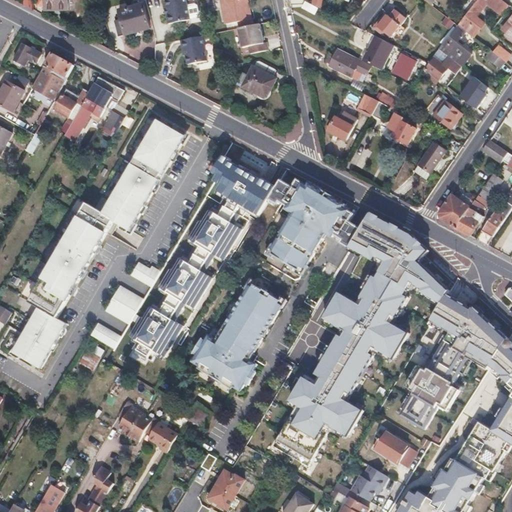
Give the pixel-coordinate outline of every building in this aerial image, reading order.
[(25,0),(26,5),(35,10),(35,0),(25,0)] [(48,0),(48,5),(48,9),(71,9),(70,0),(48,0)] [(166,0),(169,8),(170,14),(168,14),(170,24),(192,19),(191,18),(199,16),(200,14),(198,5),(196,3),(188,5),(187,0),(166,0)] [(221,0),(226,23),(244,19),(241,3),(246,3),(245,0),(221,0)] [(241,3),(244,19),(252,18),(247,0),(245,0),(246,3),(241,3)] [(314,0),(313,4),(322,8),(323,0),(314,0)] [(473,6),(474,6),(459,24),(467,30),(466,31),(473,36),(477,30),(479,31),(485,24),(476,17),(487,3),(501,15),(509,4),(503,0),(477,0),(476,1),(474,4),(473,6)] [(122,10),(122,11),(128,33),(129,35),(153,28),(147,3),(130,8),(122,10)] [(391,16),(389,14),(379,27),(392,37),(407,18),(397,9),(391,16)] [(122,11),(115,13),(121,35),(128,33),(122,11)] [(260,23),(239,27),(243,47),(249,46),(250,53),(269,49),(267,41),(264,42),(260,23)] [(447,52),(446,54),(450,56),(455,60),(463,67),(473,54),(461,45),(457,42),(459,39),(463,42),(465,39),(462,36),(465,32),(458,26),(441,48),(447,52)] [(203,36),(182,41),(183,50),(186,49),(187,55),(189,65),(209,60),(203,36)] [(375,36),(362,60),(375,67),(382,70),(395,46),(375,36)] [(41,54),(23,45),(15,60),(26,65),(29,59),(37,63),(41,54)] [(498,47),(494,53),(504,60),(505,62),(510,55),(498,47)] [(342,50),(337,58),(334,65),(333,67),(362,82),(366,74),(370,77),(375,67),(362,60),(342,50)] [(492,51),(486,59),(498,68),(504,60),(494,53),(492,51)] [(61,58),(52,53),(35,82),(34,84),(51,94),(51,93),(58,80),(64,83),(74,66),(63,60),(61,58)] [(417,61),(402,53),(393,72),(408,79),(417,61)] [(337,58),(332,55),(329,63),(334,65),(337,58)] [(439,60),(436,57),(427,69),(433,74),(430,78),(435,82),(438,78),(440,80),(455,60),(450,56),(447,60),(442,56),(439,60)] [(255,67),(250,75),(244,86),(267,98),(277,78),(273,76),(276,69),(261,61),(258,62),(255,67)] [(250,75),(246,73),(240,84),(244,86),(250,75)] [(98,78),(89,92),(71,124),(69,127),(65,134),(64,135),(71,139),(69,143),(73,145),(88,118),(96,123),(112,97),(118,101),(124,91),(98,78)] [(479,79),(475,85),(486,93),(490,88),(479,79)] [(64,83),(58,80),(51,93),(56,96),(64,83)] [(475,85),(472,82),(462,96),(477,107),(487,93),(486,93),(475,85)] [(79,96),(66,89),(54,110),(71,120),(69,123),(71,124),(89,92),(83,89),(79,96)] [(0,93),(0,105),(16,115),(19,111),(14,108),(21,93),(14,90),(10,98),(0,93)] [(397,100),(382,92),(377,100),(379,101),(388,106),(393,108),(397,100)] [(377,100),(365,94),(358,107),(372,114),(379,101),(377,100)] [(388,106),(379,101),(372,114),(380,119),(388,106)] [(438,113),(441,115),(436,122),(443,127),(449,118),(445,114),(449,108),(444,104),(438,113)] [(450,107),(449,108),(445,114),(449,118),(455,110),(450,107)] [(455,110),(449,118),(443,127),(450,132),(462,114),(455,109),(455,110)] [(48,111),(34,136),(25,151),(32,154),(50,122),(48,121),(52,113),(48,111)] [(125,118),(112,111),(103,126),(116,133),(125,118)] [(344,112),(341,119),(354,126),(358,119),(344,112)] [(396,114),(389,127),(397,132),(395,137),(409,144),(417,128),(404,122),(406,119),(396,114)] [(336,116),(329,130),(347,139),(354,126),(341,119),(336,116)] [(180,137),(152,121),(97,212),(108,218),(124,228),(180,137)] [(69,127),(64,124),(60,131),(65,134),(69,127)] [(0,153),(11,134),(0,127),(0,153)] [(448,142),(434,134),(415,165),(430,173),(448,142)] [(491,140),(484,150),(502,161),(503,159),(508,152),(491,140)] [(196,221),(219,233),(255,167),(223,150),(211,174),(228,183),(215,207),(206,202),(196,221)] [(511,157),(511,154),(508,152),(503,159),(508,163),(511,157)] [(505,178),(495,172),(476,200),(486,206),(505,178)] [(292,187),(281,180),(269,200),(279,205),(281,202),(288,206),(287,210),(291,212),(307,186),(296,180),(292,187)] [(324,192),(308,183),(308,184),(323,193),(324,192)] [(308,184),(307,186),(291,212),(294,214),(297,216),(294,221),(291,219),(271,252),(284,260),(290,248),(323,193),(308,184)] [(324,192),(323,193),(290,248),(311,261),(324,239),(318,235),(323,225),(330,229),(327,234),(330,236),(346,209),(344,209),(346,205),(324,192)] [(454,195),(453,194),(441,212),(441,217),(457,228),(471,207),(471,206),(469,205),(463,201),(454,195)] [(511,203),(504,198),(497,208),(501,210),(499,213),(506,218),(511,209),(511,203)] [(474,202),(471,206),(471,207),(478,212),(480,213),(486,206),(476,200),(474,202)] [(97,212),(79,202),(21,302),(34,309),(50,318),(108,218),(97,212)] [(251,230),(263,205),(257,202),(245,228),(251,230)] [(478,212),(471,207),(457,228),(471,235),(480,222),(477,220),(478,218),(475,216),(477,214),(478,212)] [(501,210),(497,208),(482,230),(493,237),(506,218),(499,213),(501,210)] [(355,215),(346,209),(330,236),(339,241),(351,222),(355,215)] [(412,235),(382,219),(363,253),(375,260),(377,257),(387,263),(378,278),(375,277),(362,298),(366,300),(362,306),(340,293),(325,318),(347,332),(344,338),(340,335),(317,374),(321,376),(316,384),(305,377),(291,401),(303,407),(298,415),(294,413),(275,446),(310,467),(329,433),(326,431),(329,425),(349,436),(364,410),(345,399),(348,393),(352,395),(374,355),(371,353),(375,348),(394,359),(409,333),(390,322),(394,316),(397,317),(409,297),(406,295),(409,289),(440,307),(450,290),(424,267),(435,256),(412,235)] [(356,225),(351,222),(339,241),(344,244),(351,248),(351,247),(362,229),(356,225)] [(330,229),(323,225),(318,235),(324,239),(327,234),(330,229)] [(311,261),(290,248),(284,260),(305,272),(311,261)] [(150,268),(138,262),(131,275),(147,284),(156,268),(151,266),(150,268)] [(161,271),(156,268),(147,284),(152,287),(161,271)] [(208,341),(205,340),(198,352),(201,354),(196,361),(204,366),(203,369),(213,374),(215,371),(216,371),(253,310),(265,290),(253,283),(227,327),(231,329),(228,334),(224,341),(220,339),(212,334),(208,341)] [(140,297),(120,285),(105,310),(125,321),(140,297)] [(286,303),(265,290),(253,310),(264,316),(281,312),(286,303)] [(473,310),(448,296),(433,322),(451,333),(430,373),(426,370),(413,392),(415,393),(402,413),(428,429),(440,408),(449,412),(461,390),(453,386),(469,359),(487,367),(506,337),(475,307),(473,310)] [(145,299),(140,297),(125,321),(130,324),(145,299)] [(12,311),(0,303),(0,322),(3,324),(12,311)] [(8,352),(36,369),(62,325),(50,318),(34,309),(8,352)] [(264,316),(253,310),(216,371),(222,375),(228,378),(226,382),(236,388),(237,385),(246,390),(250,382),(253,384),(260,372),(257,370),(261,363),(254,359),(250,357),(253,353),(257,345),(261,347),(281,312),(264,316)] [(98,322),(91,334),(110,345),(117,334),(98,322)] [(122,337),(117,334),(110,345),(115,348),(122,337)] [(91,342),(81,363),(94,370),(104,349),(91,342)] [(261,347),(257,345),(253,353),(256,355),(261,347)] [(511,350),(509,353),(505,357),(498,368),(500,370),(503,373),(502,374),(511,383),(511,398),(511,400),(506,408),(501,417),(493,429),(480,421),(472,434),(474,436),(471,442),(467,448),(465,446),(457,459),(454,457),(439,481),(442,483),(441,484),(437,490),(433,497),(428,494),(421,490),(418,493),(413,490),(399,511),(463,511),(464,511),(476,491),(484,478),(485,476),(487,477),(492,469),(495,470),(495,469),(507,449),(505,448),(510,440),(511,440),(511,350)] [(115,415),(120,418),(115,428),(122,433),(121,435),(137,444),(143,432),(149,436),(156,424),(150,420),(149,422),(142,418),(143,416),(127,407),(128,406),(122,403),(115,415)] [(210,413),(196,405),(188,418),(187,419),(202,428),(210,413)] [(178,437),(159,425),(150,440),(169,451),(178,437)] [(419,451),(388,431),(375,450),(407,470),(419,451)] [(209,472),(216,459),(208,454),(200,467),(209,472)] [(369,465),(366,469),(386,481),(388,477),(369,465)] [(362,476),(360,475),(351,490),(369,501),(375,491),(379,485),(382,488),(386,481),(366,469),(362,476)] [(94,489),(87,502),(89,504),(86,509),(79,505),(75,511),(96,511),(111,485),(106,483),(109,476),(99,471),(91,485),(96,488),(95,489),(94,489)] [(228,471),(211,498),(228,509),(245,480),(238,476),(238,477),(228,471)] [(347,488),(337,481),(333,487),(336,489),(343,494),(347,488)] [(298,493),(286,511),(310,511),(315,503),(298,493)] [(347,506),(346,505),(341,511),(369,511),(371,509),(352,498),(347,506)] [(16,502),(14,505),(24,511),(27,508),(16,502)]
